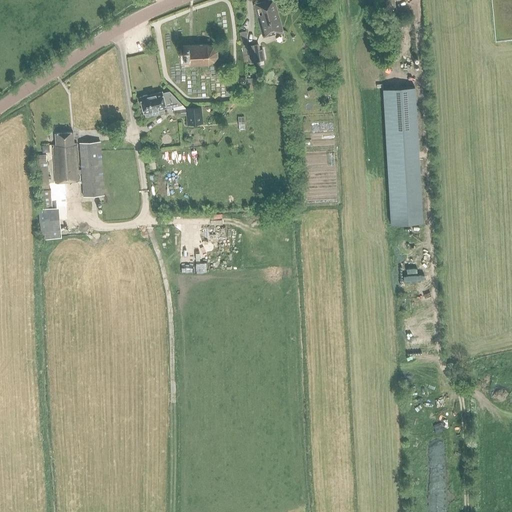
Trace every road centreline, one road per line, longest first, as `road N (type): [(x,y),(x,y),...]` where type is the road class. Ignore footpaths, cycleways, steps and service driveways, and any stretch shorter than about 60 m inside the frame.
road 1 (track): [(419,0),(439,354),(463,415),(467,511)]
road 2 (tertiary): [(0,112),(90,47),(184,0)]
